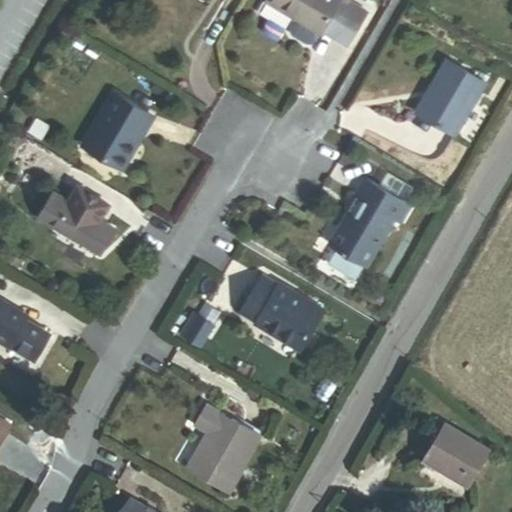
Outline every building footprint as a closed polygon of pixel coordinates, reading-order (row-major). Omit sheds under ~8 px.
[(333,14),(342,19),(349,8),(340,3),(341,0),(268,0),(267,3),(294,19),(320,34),(321,35),(322,33),(333,14)] [(347,48),(367,13),(345,0),(341,0),(340,3),(349,8),(342,19),(333,14),(322,33),(347,48)] [(320,34),(294,19),(290,25),(290,31),(293,35),(307,43),(312,43),(317,41),(320,34)] [(420,116),(455,137),(486,84),(446,61),(431,87),(435,89),(420,116)] [(415,114),(420,116),(435,89),(431,87),(415,114)] [(83,147),(118,168),(140,132),(144,134),(153,119),(114,95),(83,147)] [(118,168),(122,171),(144,134),(140,132),(118,168)] [(330,246),(367,268),(395,221),(402,225),(412,208),(364,180),(354,196),(358,198),(330,246)] [(100,255),(114,232),(53,196),(40,219),(100,255)] [(300,351),(323,312),(263,276),(242,311),(258,320),(256,324),(300,351)] [(23,322),(24,321),(8,312),(10,309),(0,302),(0,345),(7,349),(8,348),(23,322)] [(198,316),(211,323),(218,311),(205,304),(198,316)] [(240,315),(256,324),(258,320),(242,311),(240,315)] [(181,334),(184,335),(197,315),(194,313),(181,334)] [(200,345),(212,324),(211,323),(198,316),(197,315),(184,335),(200,345)] [(35,364),(50,337),(23,322),(8,348),(35,364)] [(188,470),(227,492),(259,437),(207,406),(195,427),(212,437),(207,446),(203,444),(188,470)] [(0,427),(7,432),(10,426),(0,419),(0,427)] [(451,479),(467,488),(489,450),(446,425),(424,463),(442,474),(444,472),(453,477),(451,479)] [(124,511),(151,511),(132,500),(124,511)]
